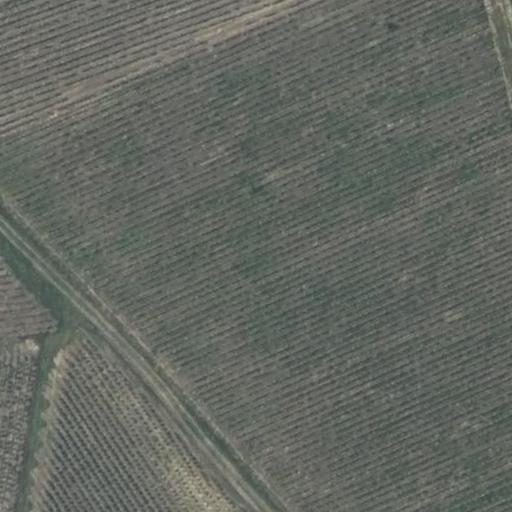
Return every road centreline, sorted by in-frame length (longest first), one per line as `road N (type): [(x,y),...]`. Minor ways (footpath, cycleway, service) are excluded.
road 1 (track): [(0,224),(130,354),(262,511)]
road 2 (track): [(45,343),(22,511)]
